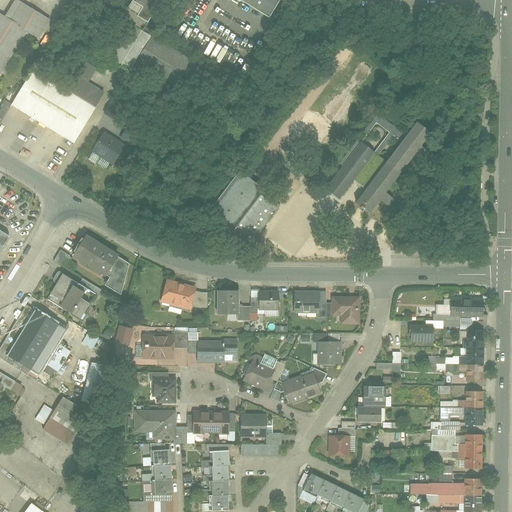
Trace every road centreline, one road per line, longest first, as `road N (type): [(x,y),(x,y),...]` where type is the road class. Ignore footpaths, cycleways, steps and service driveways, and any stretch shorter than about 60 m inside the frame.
road 1 (residential): [(66,199),(195,268),(377,274)]
road 2 (tertiary): [(502,511),(503,276)]
road 3 (residential): [(377,274),(379,338),(316,426)]
road 4 (tertiary): [(503,276),(506,134)]
road 5 (tertiary): [(506,134),(508,2)]
road 6 (residential): [(0,308),(66,199)]
road 7 (residential): [(377,274),(503,276)]
